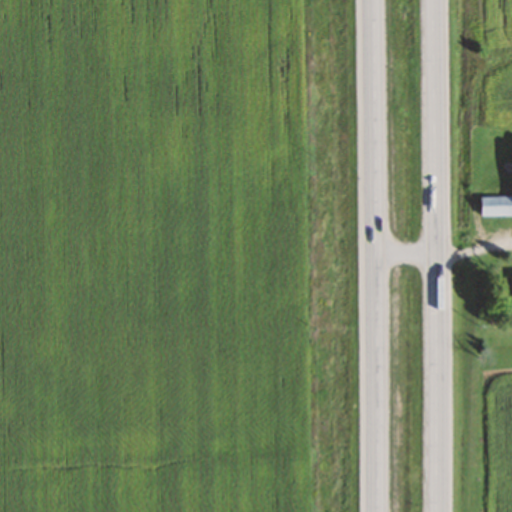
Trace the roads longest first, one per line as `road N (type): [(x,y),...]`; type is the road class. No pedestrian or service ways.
road 1 (trunk): [(437,511),(430,0)]
road 2 (trunk): [(373,0),(378,511)]
